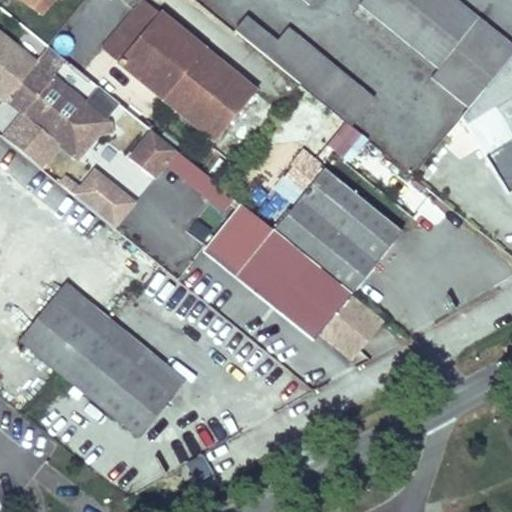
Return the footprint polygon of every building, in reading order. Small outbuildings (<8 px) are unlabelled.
[(19,0),(30,8),(36,0),(19,0)] [(429,81),(448,97),(501,40),(452,0),(363,0),(358,6),(438,70),(429,81)] [(120,64),(160,15),(144,2),(102,53),(90,68),(105,82),(151,119),(165,102),(120,64)] [(160,15),(120,64),(165,102),(214,142),(255,92),(160,14),(160,15)] [(240,18),(229,30),(298,86),(349,127),(371,99),(283,28),(270,43),(240,18)] [(0,100),(2,102),(3,102),(34,64),(0,35),(0,100)] [(511,48),(501,40),(448,97),(465,111),(461,116),(486,158),(507,193),(511,189),(511,48)] [(65,63),(47,48),(34,64),(3,102),(21,117),(2,140),(40,171),(59,148),(76,163),(98,137),(112,133),(109,125),(107,122),(52,78),(60,68),(65,63)] [(152,134),(142,125),(132,137),(142,146),(152,134)] [(425,127),(400,157),(413,167),(438,138),(425,127)] [(303,194),(272,232),(349,295),(400,234),(322,171),(312,162),(301,176),(292,168),(283,178),(303,194)] [(93,175),(74,199),(82,206),(112,231),(132,206),(93,175)] [(241,270),(272,232),(240,206),(209,244),(241,270)] [(381,322),(349,295),(272,232),(241,270),(318,334),(325,326),(338,337),(330,347),(348,362),(367,338),(381,322)] [(65,285),(53,300),(171,396),(184,381),(65,285)] [(53,300),(20,341),(138,437),(171,396),(53,300)] [(0,351),(6,357),(20,341),(13,335),(0,350),(0,351)] [(185,420),(177,428),(193,444),(201,437),(185,420)]
